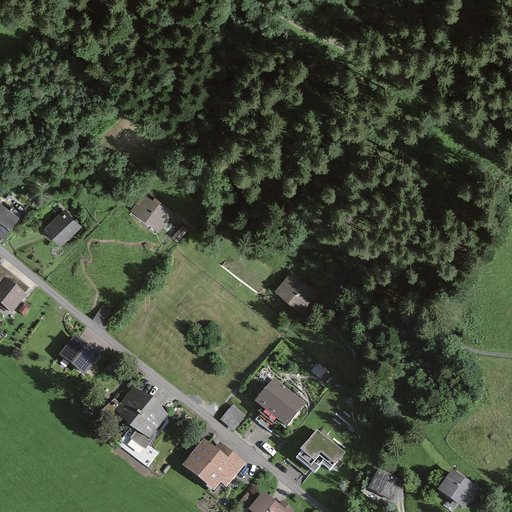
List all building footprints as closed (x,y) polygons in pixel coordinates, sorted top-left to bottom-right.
[(144,197),(134,210),(158,229),(171,213),(154,200),(152,203),(144,197)] [(19,216),(0,201),(0,233),(3,235),(4,236),(19,216)] [(79,227),(65,212),(46,229),(61,244),(79,227)] [(315,289),(293,272),(278,292),(300,309),(315,289)] [(23,297),(6,283),(0,290),(0,304),(11,313),(23,297)] [(114,313),(104,306),(95,318),(105,325),(114,313)] [(98,358),(76,341),(62,358),(84,376),(98,358)] [(303,406),(274,384),(258,405),(286,427),(303,406)] [(150,402),(135,389),(118,409),(134,422),(150,402)] [(166,415),(150,402),(134,422),(149,435),(166,415)] [(234,407),(221,422),(235,433),(247,418),(234,407)] [(342,454),(317,433),(296,457),(315,472),(322,463),(330,469),(342,454)] [(214,450),(205,442),(186,464),(214,487),(221,479),(226,482),(241,464),(218,445),(214,450)] [(400,481),(379,470),(371,486),(391,497),(400,481)] [(478,489),(454,471),(441,488),(463,504),(467,498),(470,500),(478,489)] [(279,507),(264,493),(252,507),(258,511),(291,511),(293,510),(283,502),(279,507)]
